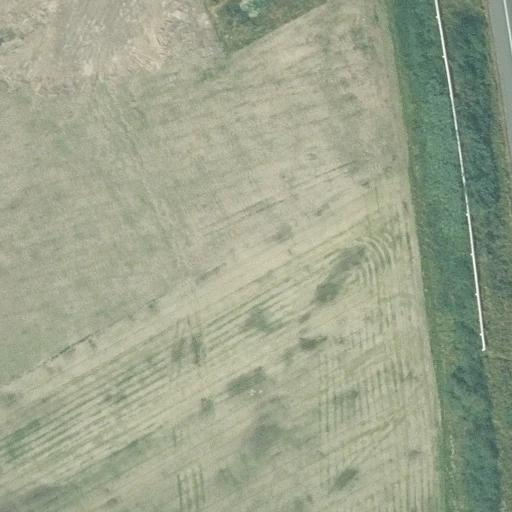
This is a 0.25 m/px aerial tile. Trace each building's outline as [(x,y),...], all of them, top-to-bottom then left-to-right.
[(23,0),(5,0),(2,2),(19,31),(36,22),(23,0)] [(45,0),(23,0),(36,22),(52,13),(45,0)] [(156,1),(147,6),(152,15),(161,10),(156,1)] [(2,2),(0,3),(0,36),(2,41),(19,31),(2,2)] [(147,6),(138,11),(143,20),(152,15),(147,6)] [(168,14),(160,19),(165,28),(173,23),(168,14)] [(160,19),(151,24),(155,33),(165,28),(160,19)] [(123,20),(114,25),(119,34),(127,29),(123,20)] [(114,25),(105,30),(110,39),(119,34),(114,25)] [(135,33),(126,38),(131,46),(140,41),(135,33)] [(126,38),(117,43),(122,52),(131,46),(126,38)] [(65,52),(56,57),(61,66),(70,61),(65,52)] [(56,57),(47,62),(52,71),(61,66),(56,57)] [(204,59),(187,68),(205,100),(222,90),(204,59)] [(75,67),(66,72),(70,80),(79,75),(75,67)] [(187,68),(170,78),(188,109),(205,100),(187,68)] [(31,71),(22,76),(27,85),(36,80),(31,71)] [(66,72),(57,77),(62,85),(70,80),(66,72)] [(22,76),(13,81),(18,90),(27,85),(22,76)] [(170,78),(154,87),(171,118),(188,109),(170,78)] [(154,87),(137,96),(155,128),(171,118),(154,87)] [(9,103),(1,108),(5,117),(14,112),(9,103)] [(112,108),(92,119),(111,152),(131,141),(112,108)] [(92,119),(73,130),(91,163),(111,152),(92,119)] [(392,122),(382,124),(385,134),(394,132),(392,122)] [(344,125),(312,134),(317,153),(349,144),(344,125)] [(394,132),(385,134),(387,144),(397,141),(394,132)] [(349,144),(317,153),(322,171),(354,162),(349,144)] [(47,145),(27,156),(46,189),(65,178),(47,145)] [(27,156),(7,167),(26,200),(46,189),(27,156)] [(406,158),(396,160),(399,170),(408,167),(406,158)] [(354,162),(322,171),(327,190),(359,181),(354,162)] [(408,167),(399,170),(401,179),(411,177),(408,167)] [(359,181),(327,190),(332,208),(364,199),(359,181)] [(219,185),(199,196),(218,229),(238,218),(219,185)] [(199,196),(179,207),(198,240),(218,229),(199,196)] [(157,220),(137,231),(155,264),(175,253),(157,220)] [(137,231),(117,242),(135,275),(155,264),(137,231)] [(94,255),(74,266),(92,299),(112,288),(94,255)] [(249,263),(240,268),(244,277),(253,272),(249,263)] [(74,266),(54,278),(72,311),(92,299),(74,266)] [(240,268),(231,273),(236,282),(244,277),(240,268)] [(33,294),(13,305),(31,338),(51,327),(33,294)] [(186,298),(177,303),(181,312),(190,307),(186,298)] [(177,303),(168,308),(173,317),(181,312),(177,303)] [(13,305),(0,312),(0,328),(11,349),(31,338),(13,305)] [(204,320),(188,329),(206,360),(222,351),(204,320)] [(188,329),(173,338),(191,369),(206,360),(188,329)] [(123,333),(114,338),(119,347),(128,342),(123,333)] [(114,338),(105,343),(110,352),(119,347),(114,338)] [(173,338),(157,347),(175,378),(191,369),(173,338)] [(157,347),(141,356),(159,387),(175,378),(157,347)] [(141,356),(126,364),(144,396),(159,387),(141,356)] [(112,372),(96,381),(114,412),(130,404),(112,372)] [(231,380),(221,386),(225,393),(235,387),(231,380)] [(96,381),(81,390),(98,421),(114,412),(96,381)] [(216,389),(205,395),(209,402),(220,396),(216,389)] [(81,390),(65,399),(83,430),(98,421),(81,390)] [(239,393),(228,399),(232,406),(243,400),(239,393)] [(205,395),(195,401),(199,408),(209,402),(205,395)] [(65,399),(49,408),(67,439),(83,430),(65,399)] [(223,402),(212,408),(216,415),(227,409),(223,402)] [(49,408),(34,417),(51,448),(67,439),(49,408)] [(212,408),(202,414),(206,421),(216,415),(212,408)] [(186,410),(176,416),(180,423),(190,417),(186,410)] [(176,416),(165,422),(169,429),(180,423),(176,416)] [(190,417),(180,423),(184,430),(194,424),(190,417)] [(261,421),(246,430),(263,461),(279,452),(261,421)] [(180,423),(169,429),(173,436),(184,430),(180,423)] [(246,430),(230,439),(248,470),(263,461),(246,430)] [(141,436),(130,442),(134,449),(145,443),(141,436)] [(230,439),(214,448),(232,479),(248,470),(230,439)] [(130,442),(120,448),(124,455),(134,449),(130,442)] [(145,443),(134,449),(138,456),(149,450),(145,443)] [(214,448),(199,456),(216,488),(232,479),(214,448)] [(134,449),(124,455),(128,462),(138,456),(134,449)] [(108,450),(97,456),(101,463),(112,457),(108,450)] [(97,456),(87,462),(91,469),(101,463),(97,456)] [(199,456),(183,465),(201,497),(216,488),(199,456)] [(115,463),(105,469),(108,476),(119,470),(115,463)] [(82,465),(71,471),(75,478),(86,472),(82,465)] [(105,469),(94,475),(98,482),(108,476),(105,469)] [(169,473),(153,482),(170,511),(173,511),(187,505),(169,473)] [(89,478),(78,484),(82,491),(93,485),(89,478)] [(170,511),(153,482),(138,491),(149,511),(170,511)] [(149,511),(138,491),(122,500),(128,511),(149,511)] [(312,511),(305,499),(290,508),(292,511),(312,511)] [(128,511),(122,500),(106,509),(108,511),(128,511)]
